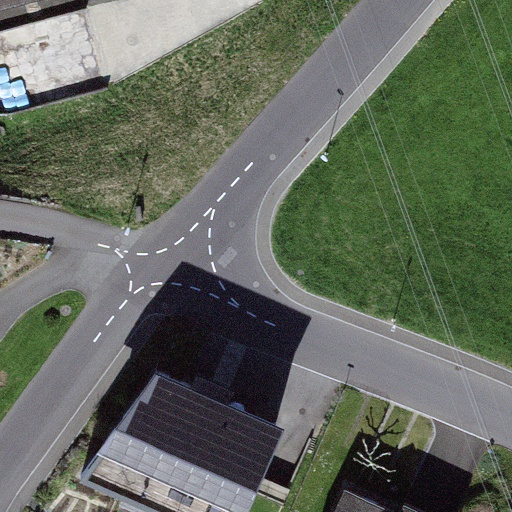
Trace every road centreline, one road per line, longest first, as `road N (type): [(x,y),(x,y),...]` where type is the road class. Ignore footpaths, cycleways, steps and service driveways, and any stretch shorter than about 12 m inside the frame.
road 1 (residential): [(158,269),(303,337),(511,419)]
road 2 (residential): [(397,0),(158,269)]
road 3 (residential): [(158,269),(0,466)]
road 4 (residential): [(0,216),(158,269)]
